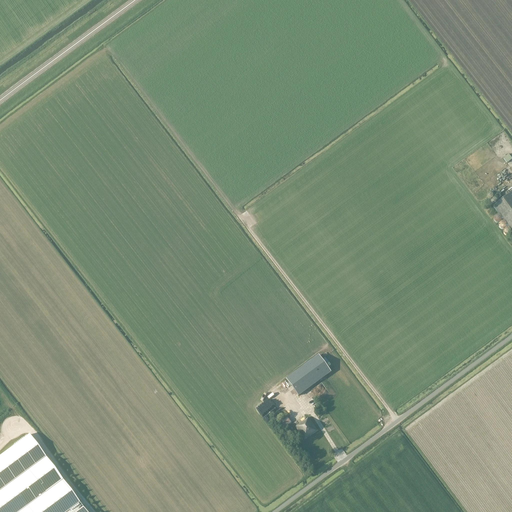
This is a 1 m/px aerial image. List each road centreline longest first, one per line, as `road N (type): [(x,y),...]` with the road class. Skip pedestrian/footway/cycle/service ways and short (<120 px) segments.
road 1 (unclassified): [(275,511),(511,337)]
road 2 (primary): [(0,99),(134,0)]
